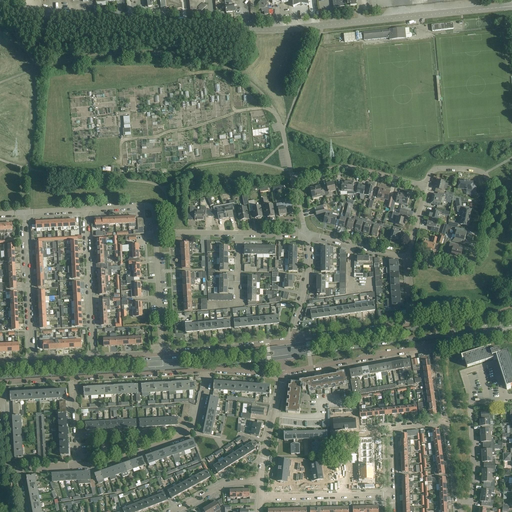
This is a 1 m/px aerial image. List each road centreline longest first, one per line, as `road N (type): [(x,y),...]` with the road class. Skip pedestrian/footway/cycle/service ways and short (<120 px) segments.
road 1 (unclassified): [(511,5),(270,29),(13,11),(0,0)]
road 2 (residential): [(284,372),(435,345),(446,420)]
road 3 (secondary): [(290,356),(511,325)]
road 4 (secondary): [(511,314),(292,345)]
road 5 (residential): [(0,381),(209,369)]
road 6 (secondary): [(162,358),(0,367)]
road 7 (secondary): [(0,377),(162,368)]
road 8 (residential): [(407,258),(471,263),(484,174)]
road 9 (residential): [(93,358),(84,209)]
road 10 (residential): [(32,361),(25,212)]
road 11 (track): [(261,107),(121,140)]
road 12 (residential): [(425,184),(354,167),(292,178)]
road 13 (residential): [(293,341),(162,354)]
road 14 (secondary): [(292,345),(162,358)]
road 15 (residential): [(260,497),(390,493)]
road 16 (secondary): [(162,368),(290,356)]
road 17 (residential): [(162,354),(155,230)]
road 18 (residential): [(413,324),(293,341)]
road 19 (residential): [(390,493),(390,430),(446,420)]
